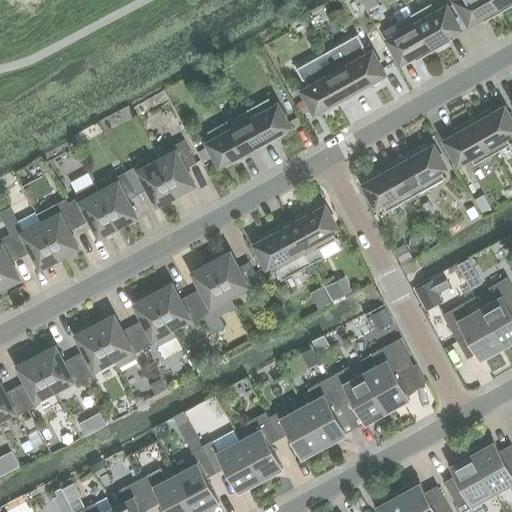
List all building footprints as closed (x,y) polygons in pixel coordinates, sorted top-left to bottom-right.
[(360,0),(369,15),(379,10),(373,0),(360,0)] [(482,23),(501,12),(494,0),(455,0),(468,23),(479,17),(482,21),(482,23)] [(511,0),(494,0),(501,12),(511,5),(511,0)] [(431,3),(412,14),(433,51),(452,40),(451,39),(450,39),(448,35),(459,28),(446,5),(435,12),(431,4),(431,3)] [(414,61),(433,51),(412,14),(393,24),(394,25),(398,32),(387,39),(400,62),(412,55),(414,60),(414,61)] [(363,45),(332,62),(351,97),(382,80),(381,78),(380,79),(378,76),(384,73),(372,51),(366,54),(362,47),(363,46),(363,45)] [(321,114),(351,97),(332,62),(301,79),(302,80),(303,80),(307,87),(302,90),(314,112),(320,109),(321,112),(320,113),(321,114)] [(268,98),(238,115),(257,150),(287,133),(287,132),(286,132),(284,129),(290,126),(277,104),(272,107),(268,100),(269,99),(268,98)] [(302,101),(294,105),(300,116),(307,111),(302,101)] [(490,107),(471,118),(492,155),(511,144),(510,143),(509,143),(505,136),(511,132),(511,120),(504,106),(492,113),(490,109),(490,108),(490,107)] [(226,166),(257,150),(238,115),(207,131),(207,133),(208,132),(212,139),(207,142),(219,165),(225,162),(226,165),(225,165),(226,166)] [(473,165),(492,155),(471,118),(452,128),(453,129),(456,134),(444,140),(457,163),(469,157),(473,164),(473,165)] [(175,150),(157,160),(176,196),(177,195),(176,194),(194,184),(185,169),(196,163),(184,140),(173,146),(175,150)] [(426,143),(396,160),(415,195),(445,178),(445,177),(444,177),(440,170),(445,167),(433,145),(427,148),(426,145),(427,144),(426,143)] [(206,146),(198,150),(204,161),(211,158),(206,146)] [(176,196),(157,160),(139,170),(136,166),(126,171),(138,194),(148,189),(157,204),(175,194),(176,196)] [(384,212),(415,195),(396,160),(365,177),(366,178),(367,178),(369,181),(363,184),(375,206),(381,203),(385,210),(384,211),(384,212)] [(117,182),(99,192),(118,227),(118,225),(136,216),(127,200),(138,194),(126,171),(115,177),(117,182)] [(78,197),(67,203),(80,226),(90,220),(98,236),(116,226),(117,227),(118,227),(99,192),(98,192),(94,184),(76,193),(78,197)] [(484,196),(475,201),(481,213),(490,208),(484,196)] [(80,226),(67,203),(38,219),(41,223),(59,258),(60,258),(59,257),(77,247),(69,231),(80,226)] [(318,204),(287,220),(306,255),(337,238),(336,237),(335,238),(331,230),(337,227),(325,205),(319,208),(317,205),(319,205),(318,204)] [(276,272),(306,255),(287,220),(257,237),(257,238),(258,238),(260,241),(254,244),(266,266),(272,263),(276,271),(275,271),(276,272)] [(59,259),(59,258),(41,223),(22,232),(20,228),(9,234),(21,257),(32,251),(40,267),(58,257),(59,259)] [(11,262),(21,257),(9,234),(0,238),(0,242),(1,244),(0,244),(0,287),(1,289),(2,289),(1,288),(19,278),(11,262)] [(400,259),(411,253),(405,242),(394,248),(400,259)] [(211,260),(210,261),(229,296),(247,286),(250,291),(261,285),(248,262),(238,268),(229,252),(211,262),(211,260)] [(201,288),(190,294),(202,317),(214,310),(211,306),(229,296),(210,261),(210,262),(192,272),(201,288)] [(336,278),(325,284),(332,299),(343,293),(336,278)] [(496,299),(480,308),(502,347),(511,340),(511,314),(510,311),(511,310),(511,288),(506,278),(489,288),(496,299)] [(438,294),(430,280),(414,289),(425,309),(437,303),(434,297),(438,294)] [(192,322),(202,317),(190,294),(180,299),(171,284),(153,293),(152,292),(170,328),(189,318),(192,322)] [(143,319),(132,325),(144,348),(155,342),(153,337),(170,328),(152,292),(151,292),(152,294),(134,304),(143,319)] [(316,302),(319,307),(331,301),(328,295),(316,302)] [(480,359),(502,347),(480,308),(469,314),(463,303),(442,315),(457,341),(467,335),(480,359)] [(373,312),(381,327),(393,321),(385,306),(373,312)] [(94,323),(112,359),(118,370),(137,360),(133,354),(144,348),(132,325),(121,331),(113,315),(95,325),(94,323)] [(94,369),(112,359),(94,323),(93,324),(94,325),(76,335),(84,350),(74,356),(86,379),(97,373),(94,369)] [(377,365),(367,370),(387,410),(408,398),(395,375),(413,365),(398,339),(371,354),(377,365)] [(36,354),(35,354),(54,390),(72,380),(75,385),(86,379),(74,356),(63,362),(55,346),(37,356),(36,354)] [(36,400),(54,390),(35,354),(35,355),(36,356),(17,366),(26,381),(15,387),(27,410),(38,404),(36,400)] [(348,366),(329,377),(342,404),(352,399),(365,422),(387,410),(367,370),(354,377),(348,366)] [(332,409),(342,404),(329,377),(308,389),(313,399),(303,405),(324,445),(345,433),(332,409)] [(16,416),(27,410),(15,387),(4,393),(0,384),(0,418),(14,411),(16,416)] [(302,457),(324,445),(303,405),(281,417),(278,412),(268,417),(279,439),(289,433),(302,457)] [(269,444),(279,439),(268,417),(265,412),(244,423),(250,434),(240,439),(260,479),(282,468),(269,444)] [(202,446),(188,419),(178,424),(192,451),(202,446)] [(238,491),(260,479),(240,439),(218,451),(212,441),(202,446),(216,473),(226,467),(238,491)] [(480,445),(470,451),(493,493),(509,484),(511,488),(511,448),(510,446),(499,452),(493,441),(481,448),(480,445)] [(197,462),(176,473),(195,511),(198,511),(218,502),(206,478),(216,473),(202,446),(192,451),(191,452),(197,462)] [(483,511),(478,501),(493,493),(470,451),(461,456),(462,459),(450,465),(456,476),(445,482),(461,511),(483,511)] [(160,468),(138,480),(152,506),(162,501),(167,511),(195,511),(176,473),(166,479),(160,468)] [(152,506),(138,480),(117,491),(123,501),(112,507),(114,511),(142,511),(152,506)] [(406,486),(396,492),(406,511),(450,511),(436,487),(425,493),(419,482),(407,489),(406,486)] [(406,511),(396,492),(387,497),(388,499),(376,506),(379,511),(406,511)] [(114,511),(112,507),(103,511),(99,511),(95,502),(76,511),(114,511)]
